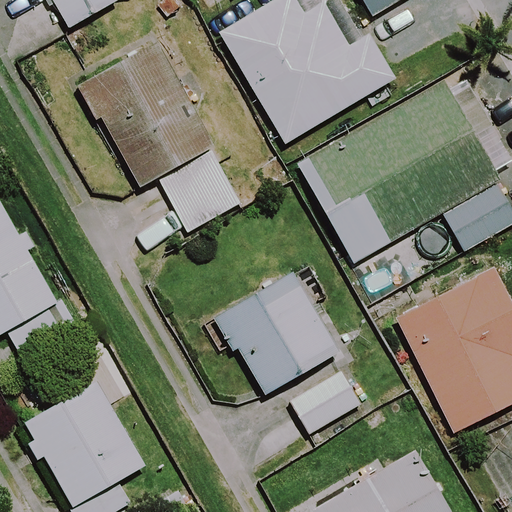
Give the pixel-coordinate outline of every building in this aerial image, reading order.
[(52,0),(67,25),(113,0),(52,0)] [(323,0),(304,11),(297,0),(269,0),(218,31),(285,143),(396,77),(369,32),(350,43),(323,0)] [(397,0),(364,0),(373,15),(397,0)] [(214,145),(155,41),(77,85),(95,117),(100,114),(141,186),(214,145)] [(500,179),(443,80),(297,162),(354,262),(500,179)] [(240,201),(211,149),(159,178),(188,230),(240,201)] [(444,214),(464,250),(511,222),(511,207),(498,183),(444,214)] [(76,322),(63,298),(57,301),(28,249),(34,246),(25,229),(19,233),(0,199),(0,332),(5,330),(19,354),(76,322)] [(511,300),(495,267),(396,316),(453,431),(511,402),(511,300)] [(340,350),(292,270),(213,317),(232,350),(237,347),(265,394),(340,350)] [(361,403),(342,370),(289,400),(308,433),(361,403)] [(145,463),(97,378),(24,419),(34,437),(27,441),(37,458),(44,454),(73,506),(70,508),(72,511),(114,511),(131,503),(117,479),(145,463)] [(453,511),(417,449),(312,509),(313,511),(453,511)]
